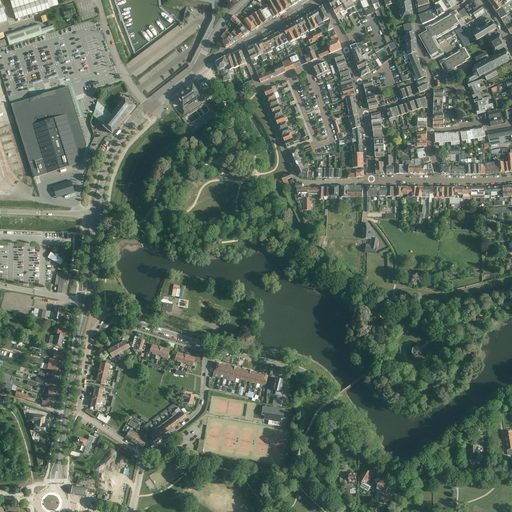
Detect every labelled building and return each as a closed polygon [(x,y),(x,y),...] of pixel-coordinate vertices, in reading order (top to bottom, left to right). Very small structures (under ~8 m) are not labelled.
[(270,6),(276,16),(279,14),(286,10),(280,0),(266,0),(268,3),(270,6)] [(280,0),(286,10),(291,7),(293,6),(302,0),(280,0)] [(333,0),(330,0),(329,1),(338,20),(341,19),(339,14),(340,14),(334,2),(335,2),(333,0)] [(342,20),(344,18),(343,16),(348,13),(347,12),(346,10),(340,0),(333,0),(335,2),(334,2),(340,14),(339,14),(341,19),(342,20)] [(348,13),(349,16),(357,12),(355,7),(353,2),(351,0),(340,0),(346,10),(347,12),(348,13)] [(359,0),(364,9),(369,6),(366,0),(359,0)] [(398,2),(401,20),(414,17),(410,0),(404,0),(398,2)] [(438,2),(443,12),(447,10),(442,0),(441,1),(441,0),(438,2)] [(442,0),(447,10),(451,8),(445,0),(441,0),(441,1),(442,0)] [(465,7),(467,11),(479,3),(476,0),(475,0),(470,4),(465,7)] [(511,0),(486,0),(496,12),(502,7),(504,6),(509,3),(509,2),(511,0)] [(507,10),(498,15),(501,19),(507,16),(508,15),(511,12),(511,0),(509,2),(509,3),(504,6),(507,10)] [(435,2),(433,3),(438,15),(438,17),(444,13),(443,12),(438,2),(436,4),(435,3),(435,2)] [(467,11),(469,14),(481,6),(479,3),(467,11)] [(429,6),(429,5),(425,6),(425,7),(423,8),(423,9),(418,11),(420,16),(433,13),(433,12),(432,10),(431,10),(431,9),(429,6)] [(60,8),(62,17),(72,15),(71,7),(67,8),(66,6),(60,8)] [(326,28),(328,32),(334,29),(331,22),(329,20),(323,7),(324,6),(317,10),(326,28)] [(481,15),(479,12),(483,10),(481,6),(469,14),(471,16),(473,15),(476,19),(481,15)] [(504,6),(502,7),(496,12),(498,15),(507,10),(504,6)] [(258,12),(257,13),(265,23),(269,21),(273,18),(269,11),(271,10),(269,7),(263,11),(261,8),(257,11),(258,12)] [(364,10),(367,16),(376,12),(374,7),(368,10),(368,9),(364,10)] [(462,18),(463,18),(468,15),(464,8),(459,12),(459,13),(460,13),(462,18)] [(433,13),(419,16),(422,24),(435,19),(434,19),(438,17),(434,9),(432,10),(433,13)] [(259,27),(265,23),(257,13),(255,14),(252,10),(252,11),(251,10),(250,11),(249,11),(252,16),(259,27)] [(312,13),(320,31),(326,28),(317,10),(317,11),(312,13)] [(320,31),(312,13),(308,16),(314,30),(316,30),(317,29),(318,31),(320,31)] [(432,37),(433,38),(437,35),(438,37),(454,27),(454,26),(458,23),(457,22),(461,19),(462,18),(460,13),(459,13),(457,14),(456,13),(428,29),(431,35),(432,37)] [(231,23),(232,24),(234,26),(235,26),(236,25),(237,24),(239,25),(241,24),(239,21),(234,15),(234,16),(231,20),(230,22),(231,23)] [(248,19),(255,29),(257,28),(259,27),(252,16),(248,19)] [(310,31),(310,32),(314,30),(308,16),(304,18),(310,31)] [(507,16),(501,19),(505,26),(511,23),(507,16)] [(299,21),(305,33),(310,31),(304,18),(300,20),(300,21),(299,21)] [(251,32),(255,29),(248,19),(244,22),(251,31),(251,32)] [(473,34),(477,41),(485,36),(491,32),(496,29),(492,22),(490,19),(485,22),(487,25),(473,34)] [(295,23),(302,38),(302,37),(306,35),(305,33),(299,21),(296,23),(295,23)] [(288,40),(290,43),(302,38),(295,23),(283,30),(288,40)] [(413,23),(403,25),(406,35),(404,36),(407,44),(416,40),(415,35),(414,31),(414,26),(413,23)] [(236,28),(245,36),(250,33),(250,32),(249,32),(241,24),(239,25),(236,28)] [(7,45),(41,36),(38,25),(4,34),(7,45)] [(42,35),(54,30),(52,25),(40,30),(42,35)] [(232,29),(234,31),(242,38),(245,36),(236,28),(235,26),(234,26),(232,29)] [(231,36),(237,41),(242,38),(234,31),(232,34),(227,30),(224,33),(224,34),(227,37),(229,35),(230,36),(231,36)] [(285,44),(286,47),(287,49),(292,46),(290,43),(288,40),(283,30),(279,32),(284,45),(285,44)] [(307,38),(310,45),(316,42),(315,41),(323,37),(320,31),(318,31),(317,32),(316,31),(315,31),(315,33),(312,35),(307,38)] [(280,47),(282,49),(286,47),(285,44),(284,45),(279,32),(275,35),(280,47)] [(327,47),(329,54),(342,49),(338,39),(338,38),(337,35),(336,35),(335,32),(331,33),(329,34),(330,37),(329,38),(328,36),(325,38),(326,42),(325,42),(326,47),(327,47)] [(421,37),(424,42),(432,37),(431,35),(430,36),(428,32),(421,37)] [(494,53),(495,54),(505,48),(507,47),(500,35),(495,39),(491,32),(485,36),(488,42),(494,53)] [(224,46),(226,49),(233,44),(228,38),(227,37),(224,34),(221,37),(220,38),(222,41),(222,42),(220,39),(218,42),(221,47),(224,46)] [(228,38),(233,44),(237,41),(236,41),(237,41),(231,36),(230,36),(229,35),(227,37),(228,38)] [(275,47),(279,54),(280,56),(284,54),(282,49),(280,47),(275,35),(271,37),(275,47)] [(273,48),(277,55),(279,54),(275,47),(271,37),(267,39),(272,51),(273,51),(272,49),(273,48)] [(424,42),(427,47),(435,42),(433,38),(432,37),(424,42)] [(271,57),(272,59),(273,58),(271,53),(273,52),(272,51),(267,39),(263,41),(268,54),(270,58),(271,57)] [(370,39),(350,47),(352,53),(359,50),(358,47),(363,45),(371,42),(370,39)] [(406,44),(406,50),(406,51),(417,47),(416,40),(407,44),(406,44)] [(258,44),(264,55),(265,55),(268,54),(263,41),(259,43),(258,44)] [(390,51),(396,48),(394,42),(388,45),(385,47),(386,49),(389,47),(390,51)] [(427,47),(430,53),(439,48),(435,42),(427,47)] [(261,56),(263,61),(267,60),(265,55),(264,55),(258,44),(254,46),(253,46),(258,57),(261,56)] [(352,53),(355,60),(362,57),(362,55),(364,54),(363,50),(365,49),(363,45),(358,47),(359,50),(352,53)] [(250,56),(251,60),(255,58),(258,57),(253,46),(247,49),(250,55),(250,56)] [(312,61),(317,59),(312,48),(311,47),(306,49),(308,54),(312,61)] [(322,52),(318,53),(320,58),(329,54),(327,47),(326,47),(322,49),(323,51),(322,52)] [(406,51),(406,50),(404,51),(407,56),(408,56),(416,53),(417,52),(417,47),(406,51)] [(430,53),(433,58),(442,53),(439,48),(430,53)] [(473,74),(465,78),(468,84),(484,75),(487,81),(498,75),(496,70),(499,69),(498,67),(503,64),(511,60),(511,59),(510,58),(511,57),(508,51),(507,51),(506,50),(506,49),(505,48),(495,54),(494,53),(492,54),(490,50),(487,51),(487,52),(486,53),(475,59),(478,64),(474,67),(475,68),(473,70),(473,73),(473,74)] [(466,62),(466,63),(470,61),(469,58),(464,50),(460,52),(465,62),(466,62)] [(235,53),(238,61),(244,58),(242,53),(243,52),(240,51),(240,52),(235,53)] [(289,56),(295,68),(301,66),(298,58),(297,55),(296,55),(294,51),(292,52),(293,54),(289,56)] [(460,52),(455,55),(461,65),(465,62),(460,52)] [(231,55),(235,70),(238,69),(237,68),(240,66),(238,61),(235,53),(231,55)] [(416,53),(408,56),(409,59),(404,61),(406,64),(408,63),(418,58),(416,53)] [(355,60),(357,65),(365,60),(369,57),(366,54),(362,57),(355,60)] [(225,57),(230,70),(222,74),(220,75),(223,83),(228,81),(231,93),(235,92),(233,83),(232,83),(231,81),(231,80),(232,79),(231,75),(237,74),(235,70),(231,55),(225,57)] [(332,59),(334,64),(335,64),(335,63),(345,60),(344,55),(335,58),(332,59)] [(455,55),(450,58),(456,68),(461,65),(455,55)] [(287,61),(282,63),(282,64),(286,72),(293,69),(295,68),(289,56),(285,57),(287,61)] [(298,58),(301,66),(307,63),(304,56),(298,58)] [(217,62),(216,65),(218,69),(218,70),(221,71),(221,70),(222,74),(230,70),(225,57),(217,62)] [(357,65),(359,70),(366,66),(368,64),(371,62),(372,62),(369,57),(365,60),(357,65)] [(240,66),(241,69),(247,66),(246,64),(247,64),(244,58),(238,61),(240,66)] [(408,63),(411,68),(412,68),(421,64),(418,58),(408,63)] [(450,58),(446,60),(451,70),(456,68),(450,58)] [(335,63),(335,64),(336,68),(347,65),(345,60),(335,63)] [(441,63),(447,73),(451,70),(446,60),(441,63)] [(322,64),(326,74),(331,72),(326,62),(322,64)] [(275,70),(277,76),(286,72),(282,64),(273,68),(275,70)] [(317,66),(322,76),(326,74),(322,64),(317,66)] [(359,70),(360,74),(368,69),(372,66),(371,64),(367,67),(366,66),(359,70)] [(407,72),(408,75),(411,73),(414,72),(423,68),(421,64),(412,68),(413,70),(412,71),(410,70),(407,72)] [(338,73),(348,69),(347,65),(336,68),(338,73)] [(313,68),(317,78),(322,76),(317,66),(313,68)] [(368,69),(360,74),(361,77),(361,78),(370,72),(373,70),(375,69),(374,68),(373,66),(372,66),(368,69)] [(416,76),(424,72),(423,68),(414,72),(411,73),(413,77),(416,76)] [(334,77),(335,79),(341,77),(350,75),(350,74),(348,69),(338,73),(339,78),(337,78),(336,76),(334,77)] [(268,80),(271,78),(273,77),(273,78),(277,76),(275,70),(265,74),(268,80)] [(416,76),(413,77),(415,82),(417,81),(426,77),(424,72),(416,76)] [(258,76),(261,83),(268,80),(265,74),(265,73),(258,76)] [(335,79),(336,83),(337,83),(342,81),(351,79),(350,75),(341,77),(335,79)] [(420,86),(428,83),(426,77),(417,81),(420,86)] [(337,83),(338,87),(352,82),(351,79),(342,81),(337,83)] [(469,87),(471,92),(479,88),(477,85),(481,83),(481,82),(485,81),(484,79),(468,85),(469,87)] [(498,86),(499,90),(508,87),(511,85),(511,81),(511,82),(506,83),(504,84),(505,86),(501,87),(500,85),(498,86)] [(338,89),(339,92),(340,91),(342,91),(353,87),(352,82),(338,87),(339,89),(338,89)] [(417,88),(420,93),(428,90),(428,83),(420,86),(417,88)] [(182,118),(192,132),(218,115),(208,101),(202,105),(197,98),(199,97),(203,103),(209,99),(205,92),(200,95),(193,85),(184,91),(176,96),(183,106),(179,109),(184,116),(189,112),(185,107),(187,105),(191,112),(182,118)] [(86,146),(80,127),(67,86),(11,103),(33,177),(81,162),(86,146)] [(264,90),(266,97),(274,93),(273,90),(276,89),(275,86),(264,90)] [(479,88),(471,92),(472,96),(473,98),(478,97),(478,100),(482,99),(481,95),(480,92),(486,89),(485,86),(479,88)] [(354,92),(353,87),(342,91),(343,96),(341,96),(342,100),(346,99),(354,97),(354,96),(355,96),(354,92)] [(405,89),(408,98),(413,96),(410,87),(405,89)] [(399,91),(402,100),(408,98),(405,89),(399,91)] [(266,97),(269,102),(277,99),(274,93),(266,97)] [(98,97),(93,115),(103,125),(102,126),(112,134),(117,127),(130,112),(131,114),(136,107),(125,98),(112,113),(113,113),(112,115),(103,107),(106,104),(98,97)] [(337,105),(337,107),(356,103),(356,102),(355,101),(356,101),(356,99),(355,99),(354,97),(346,99),(346,102),(342,103),(342,104),(340,105),(340,104),(337,105)] [(475,103),(476,108),(486,105),(486,102),(488,101),(487,100),(491,99),(491,97),(482,99),(478,100),(474,101),(474,103),(475,103)] [(277,99),(269,102),(271,108),(279,104),(282,103),(280,98),(277,99)] [(414,101),(417,110),(423,108),(420,99),(414,101)] [(377,101),(368,104),(369,110),(379,108),(377,101)] [(413,115),(413,117),(416,116),(414,111),(417,110),(414,101),(409,103),(413,115)] [(409,103),(403,105),(406,114),(409,113),(410,116),(413,115),(409,103)] [(271,108),(273,113),(284,109),(283,106),(281,107),(280,107),(279,104),(271,108)] [(489,107),(493,106),(492,104),(486,105),(476,108),(477,112),(477,115),(486,113),(485,111),(486,111),(487,109),(489,108),(489,107)] [(397,107),(400,116),(406,114),(403,105),(397,107)] [(397,107),(392,109),(395,118),(400,116),(397,107)] [(273,113),(275,119),(283,116),(282,112),(285,111),(284,109),(273,113)] [(339,115),(339,118),(342,117),(342,118),(346,117),(349,117),(358,114),(357,109),(348,111),(349,113),(344,114),(344,115),(339,115)] [(392,109),(386,111),(389,120),(390,121),(395,119),(395,118),(392,109)] [(346,117),(348,125),(350,124),(350,125),(360,123),(359,118),(358,114),(349,117),(346,117)] [(275,119),(278,125),(286,122),(288,121),(287,118),(284,119),(283,116),(275,119)] [(433,124),(433,128),(440,128),(444,128),(443,124),(443,119),(433,120),(433,124)] [(278,125),(280,131),(288,128),(288,127),(291,126),(290,124),(287,125),(286,122),(278,125)] [(11,125),(0,127),(0,128),(1,133),(12,130),(11,125)] [(280,131),(282,136),(294,132),(293,129),(289,131),(288,128),(280,131)] [(356,134),(361,134),(360,128),(353,130),(351,130),(352,133),(352,137),(356,136),(356,134)] [(477,138),(478,142),(481,141),(478,129),(472,130),(474,139),(477,138)] [(413,138),(413,142),(414,142),(427,142),(426,131),(416,133),(417,137),(413,138)] [(466,141),(466,144),(469,144),(466,131),(460,132),(462,141),(466,141)] [(282,136),(285,142),(293,139),(291,135),(295,134),(294,132),(282,136)] [(353,142),(353,143),(357,142),(356,140),(362,140),(361,134),(356,134),(356,136),(352,137),(353,143),(353,142)] [(293,139),(285,142),(287,148),(295,145),(300,143),(299,140),(294,142),(293,139)] [(351,147),(351,154),(352,154),(363,153),(362,145),(357,146),(352,147),(351,147)] [(20,147),(4,150),(5,156),(21,153),(20,147)] [(508,162),(509,172),(511,171),(511,153),(511,154),(510,148),(502,149),(502,148),(501,149),(502,155),(507,154),(507,156),(508,162)] [(289,153),(291,158),(298,155),(297,153),(299,152),(298,149),(296,150),(289,153)] [(461,155),(461,161),(465,161),(465,160),(465,151),(451,151),(451,154),(450,154),(450,155),(461,155)] [(8,164),(17,162),(19,168),(23,167),(20,154),(6,158),(7,162),(8,161),(8,164)] [(291,158),(293,163),(303,159),(302,156),(299,157),(298,155),(291,158)] [(391,156),(386,156),(386,165),(386,168),(386,174),(394,174),(394,165),(392,166),(392,163),(391,156)] [(409,174),(413,174),(413,166),(412,165),(412,163),(412,161),(410,161),(410,159),(408,159),(408,156),(405,156),(405,161),(406,161),(406,165),(409,165),(409,174)] [(418,159),(415,160),(415,163),(415,166),(417,166),(418,174),(424,174),(424,166),(421,166),(421,158),(418,159)] [(293,163),(295,168),(303,165),(301,162),(304,161),(303,159),(293,163)] [(377,159),(375,159),(375,163),(376,169),(386,168),(386,165),(384,165),(384,162),(378,162),(377,159)] [(396,166),(396,174),(403,174),(409,174),(409,165),(406,165),(406,161),(405,161),(403,161),(403,165),(396,166)] [(424,174),(429,174),(434,174),(433,168),(432,164),(428,165),(428,166),(427,166),(426,164),(427,164),(426,162),(424,163),(424,166),(424,174)] [(490,173),(490,174),(495,174),(499,173),(498,163),(494,163),(490,163),(491,167),(492,169),(491,169),(490,170),(491,173),(490,173)] [(305,166),(303,167),(303,165),(295,168),(299,176),(304,169),(308,169),(309,167),(306,167),(305,166)] [(347,168),(348,178),(363,178),(364,178),(364,177),(363,171),(364,171),(364,170),(363,170),(363,168),(361,168),(361,169),(356,169),(356,168),(353,169),(353,168),(347,168)] [(299,176),(308,178),(308,177),(313,178),(313,175),(314,175),(314,172),(308,172),(309,169),(308,169),(304,169),(299,176)] [(282,180),(284,185),(288,183),(287,180),(292,178),(291,173),(280,178),(281,180),(282,180)] [(295,185),(296,189),(303,188),(303,183),(297,184),(295,179),(290,181),(293,186),(295,185)] [(71,181),(57,185),(61,197),(74,192),(71,181)] [(346,202),(351,202),(351,197),(348,197),(348,186),(342,186),(341,198),(346,198),(346,202)] [(351,197),(363,198),(363,197),(363,187),(362,187),(362,186),(348,186),(348,197),(351,197)] [(494,201),(494,206),(501,206),(502,206),(502,201),(502,198),(503,198),(504,198),(503,197),(506,197),(506,186),(503,187),(500,187),(500,193),(501,198),(499,198),(499,201),(494,201)] [(509,202),(509,205),(511,205),(511,186),(506,186),(506,197),(503,197),(504,198),(511,197),(511,199),(510,199),(511,202),(509,202)] [(309,188),(309,196),(319,196),(319,200),(323,200),(323,198),(324,188),(320,188),(320,187),(309,188)] [(367,212),(370,212),(370,203),(371,203),(370,196),(379,196),(379,187),(367,187),(367,193),(367,196),(367,212)] [(385,199),(386,199),(386,197),(387,187),(380,187),(379,187),(379,196),(379,199),(381,199),(381,196),(385,196),(385,199)] [(392,200),(394,200),(394,197),(394,187),(387,187),(386,197),(392,197),(392,200)] [(396,188),(394,187),(394,197),(396,197),(400,197),(400,200),(402,200),(402,197),(403,197),(403,195),(402,188),(402,187),(396,187),(396,188)] [(413,187),(408,187),(408,197),(408,201),(416,201),(416,198),(411,198),(412,197),(413,197),(413,187)] [(422,200),(426,201),(426,198),(428,198),(429,198),(430,198),(430,188),(423,188),(423,187),(422,200)] [(485,196),(491,196),(491,193),(493,193),(493,187),(485,188),(485,196)] [(491,196),(491,199),(495,198),(494,195),(498,195),(498,193),(500,193),(500,187),(493,187),(493,193),(491,193),(491,196)] [(309,198),(309,196),(309,188),(303,188),(296,189),(298,194),(299,199),(302,199),(309,198)] [(450,188),(449,198),(450,198),(450,204),(460,204),(460,202),(463,202),(463,199),(459,198),(454,198),(455,188),(450,188)] [(455,188),(454,198),(459,198),(459,197),(458,197),(458,196),(463,195),(463,188),(455,188)] [(481,199),(481,203),(484,202),(484,198),(485,198),(485,196),(485,188),(472,188),(471,199),(481,199)] [(2,190),(2,200),(10,201),(10,190),(2,190)] [(312,210),(311,200),(309,200),(309,198),(302,199),(303,211),(312,210)] [(506,207),(491,209),(492,215),(507,213),(510,213),(509,207),(506,207)] [(365,253),(376,255),(376,252),(378,241),(377,239),(374,238),(374,236),(374,233),(373,230),(370,230),(371,227),(369,227),(369,225),(368,224),(364,224),(364,227),(363,239),(370,239),(369,245),(367,244),(365,253)] [(48,258),(60,265),(63,260),(57,256),(58,255),(57,254),(56,255),(51,252),(48,258)] [(58,293),(65,294),(68,276),(57,274),(55,285),(59,285),(58,293)] [(173,284),(171,296),(179,297),(181,286),(173,284)] [(161,304),(163,304),(162,310),(171,311),(172,306),(172,302),(169,302),(168,300),(162,299),(160,300),(160,302),(161,304)] [(31,316),(38,318),(44,319),(45,317),(53,318),(60,320),(62,309),(55,308),(54,313),(46,311),(39,309),(34,308),(34,312),(32,311),(31,316)] [(51,336),(49,344),(60,346),(63,336),(68,337),(69,330),(58,327),(57,334),(56,334),(55,337),(51,336)] [(139,339),(140,338),(135,336),(132,347),(136,348),(136,349),(141,351),(141,350),(144,351),(145,346),(143,345),(144,341),(139,339)] [(120,344),(124,351),(128,349),(128,348),(130,347),(128,344),(126,345),(124,341),(120,344)] [(116,346),(122,357),(124,355),(122,352),(124,351),(120,344),(116,346)] [(149,353),(154,355),(156,346),(152,345),(150,349),(148,349),(147,352),(149,353)] [(118,355),(120,358),(122,357),(116,346),(112,348),(116,356),(118,355)] [(418,356),(421,354),(422,350),(420,347),(416,346),(412,349),(412,353),(414,356),(418,356)] [(108,356),(110,359),(112,358),(116,356),(112,348),(108,351),(110,354),(108,356)] [(157,360),(159,361),(160,357),(162,357),(165,349),(161,348),(157,360)] [(51,358),(62,360),(63,354),(53,352),(53,351),(48,351),(47,354),(42,353),(38,352),(37,355),(41,356),(47,358),(47,356),(51,356),(52,357),(51,358)] [(174,361),(179,362),(181,354),(177,352),(175,357),(173,356),(172,360),(174,361)] [(182,367),(184,368),(185,364),(187,365),(190,356),(186,355),(182,367)] [(192,366),(195,367),(196,363),(193,362),(195,358),(190,356),(187,365),(192,366)] [(48,365),(61,367),(62,362),(54,360),(49,360),(49,362),(45,361),(45,360),(38,358),(37,361),(42,362),(42,363),(44,364),(48,365)] [(121,366),(123,369),(129,366),(127,363),(126,364),(124,360),(120,363),(121,366)] [(52,370),(60,372),(61,367),(48,365),(44,364),(42,363),(42,362),(37,361),(35,361),(34,365),(40,366),(40,368),(47,369),(47,370),(52,370)] [(212,377),(214,377),(215,374),(218,375),(221,364),(216,363),(213,373),(212,377)] [(217,378),(220,379),(220,375),(223,376),(224,376),(226,365),(221,364),(218,375),(217,378)] [(223,376),(223,379),(228,380),(228,377),(229,377),(231,366),(226,365),(224,376),(223,376)] [(228,377),(228,380),(233,382),(234,378),(237,368),(231,366),(229,377),(228,377)] [(234,378),(233,382),(235,382),(236,379),(239,379),(239,380),(242,369),(237,368),(234,378)] [(238,383),(240,383),(241,380),(244,381),(247,370),(242,369),(239,380),(239,379),(238,383)] [(243,384),(246,385),(246,381),(249,382),(250,382),(252,371),(247,370),(244,381),(243,384)] [(249,386),(251,386),(251,382),(254,383),(255,383),(257,373),(252,371),(250,382),(249,382),(249,386)] [(254,387),(256,387),(257,384),(260,384),(260,385),(263,374),(257,373),(255,383),(254,383),(254,387)] [(259,388),(261,389),(262,385),(265,386),(268,375),(263,374),(260,385),(260,384),(259,388)] [(100,385),(104,386),(105,383),(106,379),(98,376),(97,381),(101,382),(100,385)] [(274,395),(284,397),(286,385),(282,384),(283,380),(275,378),(272,390),(275,391),(274,395)] [(244,387),(238,386),(237,391),(232,390),(233,387),(223,385),(222,391),(242,395),(244,387)] [(185,403),(192,405),(194,396),(188,394),(184,394),(185,392),(178,390),(177,394),(181,395),(181,397),(181,398),(182,398),(181,402),(182,403),(184,404),(185,403)] [(26,395),(16,391),(15,396),(25,400),(26,395)] [(283,401),(273,399),(272,405),(281,407),(283,401)] [(94,410),(98,411),(99,408),(99,409),(100,404),(92,402),(91,407),(95,408),(94,410)] [(269,420),(280,422),(281,418),(283,419),(284,410),(262,407),(261,415),(269,416),(269,420)] [(186,417),(182,413),(180,410),(176,413),(182,420),(186,417)] [(176,413),(172,416),(178,423),(182,420),(176,413)] [(31,414),(30,421),(32,421),(32,424),(35,424),(34,431),(39,431),(39,433),(44,434),(44,432),(45,431),(46,429),(45,428),(45,426),(43,425),(43,422),(44,416),(31,414)] [(172,416),(168,419),(174,426),(178,423),(172,416)] [(168,419),(165,422),(170,429),(174,426),(168,419)] [(131,421),(128,425),(135,430),(138,425),(131,421)] [(165,422),(161,425),(166,432),(170,429),(165,422)] [(161,425),(157,428),(162,435),(166,432),(161,425)] [(157,428),(153,431),(158,438),(162,435),(157,428)] [(125,437),(130,440),(135,432),(130,430),(128,432),(125,437)] [(149,434),(154,441),(158,438),(153,431),(149,434)] [(139,435),(135,432),(130,440),(134,442),(139,435)] [(134,442),(138,445),(143,438),(139,435),(134,442)] [(87,441),(78,437),(78,438),(77,438),(76,440),(77,441),(76,443),(85,447),(85,446),(86,447),(84,452),(84,453),(85,452),(88,453),(94,438),(90,436),(88,441),(87,441)] [(138,445),(142,448),(145,443),(147,440),(143,438),(138,445)] [(476,446),(470,446),(470,460),(483,459),(482,449),(476,449),(476,446)] [(371,473),(365,469),(359,480),(361,482),(360,483),(362,484),(360,487),(368,492),(371,486),(365,483),(371,473)] [(375,497),(379,499),(379,498),(377,497),(384,483),(379,481),(376,488),(378,489),(375,497)] [(387,498),(391,499),(394,492),(387,489),(389,486),(384,483),(377,497),(379,498),(380,495),(381,496),(381,495),(387,498)] [(71,494),(86,497),(88,488),(80,487),(80,486),(76,485),(76,486),(72,486),(71,494)]
